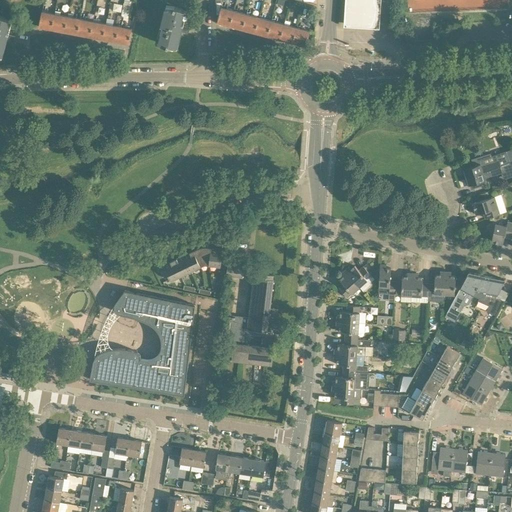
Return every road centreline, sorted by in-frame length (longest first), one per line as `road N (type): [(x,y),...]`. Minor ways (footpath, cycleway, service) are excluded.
road 1 (residential): [(296,442),(317,228)]
road 2 (residential): [(206,78),(0,78)]
road 3 (residential): [(152,225),(167,227),(249,190),(318,192)]
road 4 (residential): [(346,80),(511,69)]
road 5 (residential): [(165,417),(296,442)]
road 6 (residential): [(35,394),(165,417)]
road 7 (residential): [(445,251),(317,228)]
